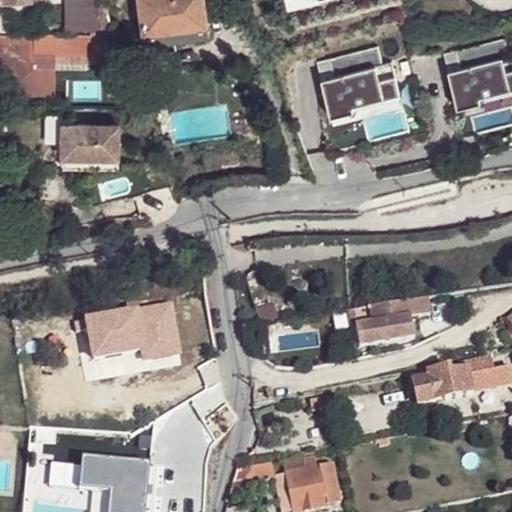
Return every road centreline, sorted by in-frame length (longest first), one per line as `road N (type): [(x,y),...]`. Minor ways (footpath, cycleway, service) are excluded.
road 1 (unclassified): [(217,511),(243,431),(242,362),(207,206)]
road 2 (unclassified): [(207,206),(286,189),(366,193),(511,154)]
road 3 (unclassified): [(0,263),(167,233),(207,206)]
